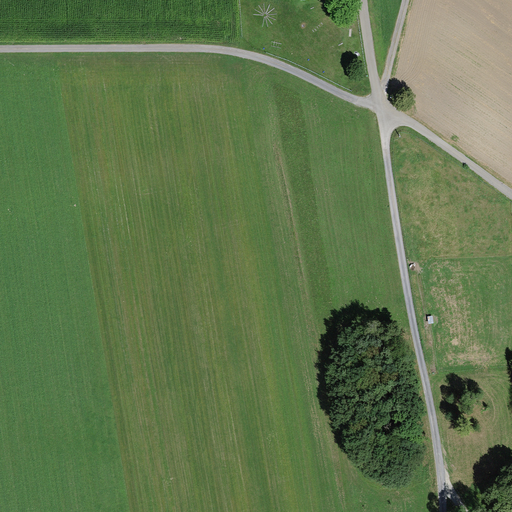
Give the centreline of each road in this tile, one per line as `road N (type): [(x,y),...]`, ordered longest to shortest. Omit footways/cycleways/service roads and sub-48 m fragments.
road 1 (track): [(378,104),(441,511)]
road 2 (track): [(0,48),(179,45),(248,53),(378,104)]
road 3 (residential): [(511,195),(404,118),(382,116)]
